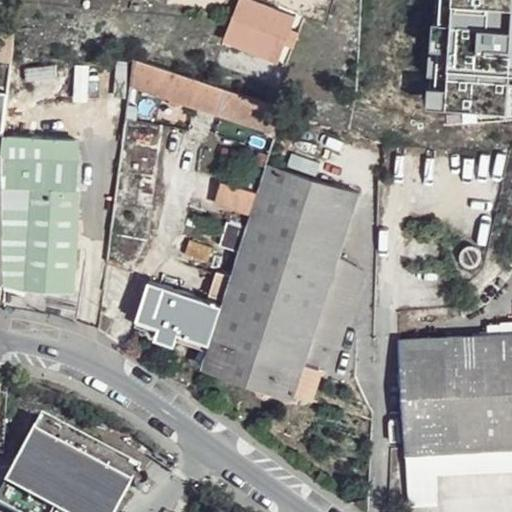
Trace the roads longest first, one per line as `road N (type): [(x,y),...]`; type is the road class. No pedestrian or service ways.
road 1 (unknown): [(376,511),(418,106)]
road 2 (unclassified): [(306,511),(63,350),(0,340)]
